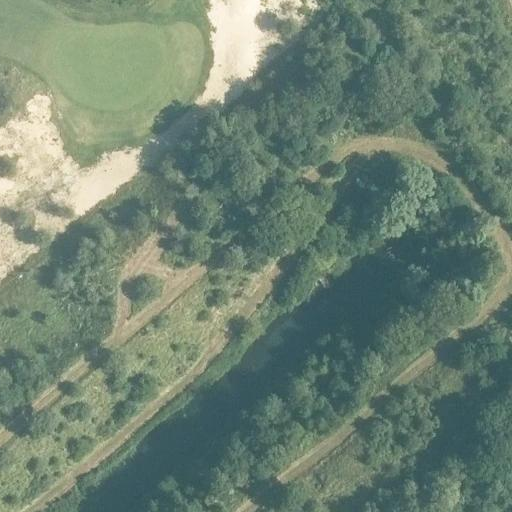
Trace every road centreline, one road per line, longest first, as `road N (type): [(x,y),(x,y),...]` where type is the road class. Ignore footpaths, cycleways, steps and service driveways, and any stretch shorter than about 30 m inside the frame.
road 1 (track): [(251,511),(484,314),(508,279),(507,249),(476,202),(437,158),(409,146),(342,154),(0,455)]
road 2 (track): [(250,0),(230,81),(157,149),(48,187),(0,214)]
road 3 (track): [(210,365),(378,145)]
